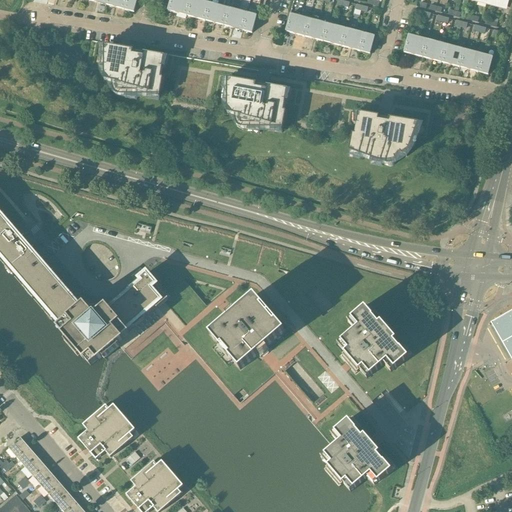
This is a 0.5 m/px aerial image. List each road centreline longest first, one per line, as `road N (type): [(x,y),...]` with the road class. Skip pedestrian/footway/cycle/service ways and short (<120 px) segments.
road 1 (residential): [(150,250),(261,282),(401,445),(428,453)]
road 2 (primary): [(209,200),(393,263),(464,275)]
road 3 (primary): [(468,254),(388,244),(209,200)]
road 4 (unknown): [(467,91),(451,121),(302,94)]
road 5 (primary): [(43,152),(209,200)]
road 6 (residential): [(150,250),(96,297),(57,252),(82,231)]
road 7 (residential): [(511,99),(378,75)]
road 8 (tertiary): [(441,403),(457,375),(483,277)]
road 9 (residential): [(105,511),(20,412)]
road 10 (tertiary): [(464,275),(441,403)]
road 11 (residential): [(510,140),(468,254)]
road 12 (residential): [(262,54),(143,34)]
